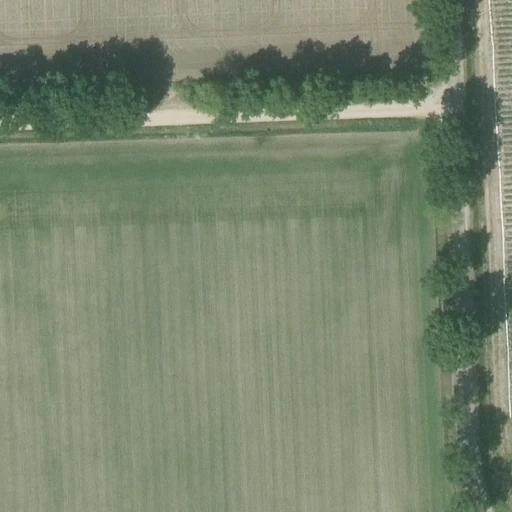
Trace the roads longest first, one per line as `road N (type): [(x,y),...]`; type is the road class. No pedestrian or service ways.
road 1 (unclassified): [(478,511),(450,0)]
road 2 (track): [(0,124),(455,109)]
